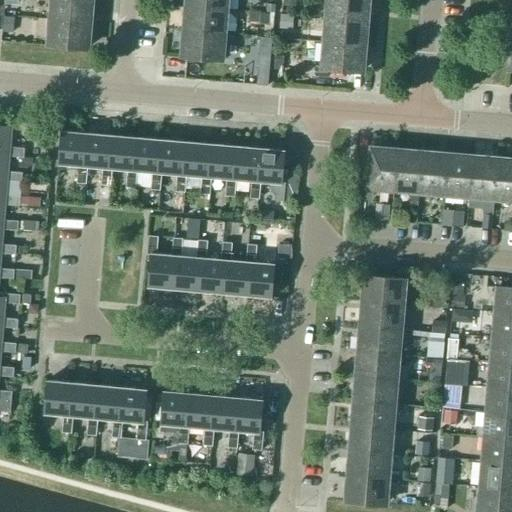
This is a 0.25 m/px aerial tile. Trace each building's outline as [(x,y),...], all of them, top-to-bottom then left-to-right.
[(51,0),(50,18),(88,21),(90,0),(51,0)] [(366,21),(367,0),(329,0),(328,18),(366,21)] [(267,4),(266,12),(275,13),(275,4),(267,4)] [(225,33),(227,8),(189,5),(187,30),(225,33)] [(260,23),(260,24),(269,25),(269,24),(273,24),(274,13),(261,12),(260,19),(260,23)] [(281,14),(279,28),(292,30),(294,16),(281,14)] [(13,33),(14,17),(3,16),(1,32),(13,33)] [(50,18),(48,43),(86,46),(88,21),(50,18)] [(364,46),(366,21),(328,18),(326,43),(364,46)] [(223,58),(225,33),(187,30),(185,55),(223,58)] [(265,48),(266,38),(249,36),(248,46),(265,48)] [(362,72),(364,46),(326,43),(323,68),(362,72)] [(275,56),(274,70),(282,70),(283,57),(275,56)] [(0,126),(0,151),(10,152),(9,156),(22,158),(24,158),(25,149),(10,148),(12,128),(0,126)] [(88,167),(90,134),(61,131),(58,164),(78,166),(77,183),(86,184),(88,167)] [(111,186),(112,169),(115,136),(90,134),(88,167),(103,168),(101,185),(111,186)] [(137,171),(140,138),(115,136),(112,169),(128,170),(126,188),(136,188),(137,171)] [(160,190),(162,173),(164,140),(140,138),(137,171),(152,172),(151,190),(160,190)] [(187,175),(190,143),(164,140),(162,173),(177,175),(176,192),(185,193),(187,175)] [(210,195),(212,178),(214,145),(190,143),(187,175),(202,177),(201,194),(210,195)] [(28,144),(28,158),(39,158),(39,144),(28,144)] [(235,197),(236,180),(239,147),(214,145),(212,178),(227,179),(226,196),(235,197)] [(260,199),(261,182),(264,149),(239,147),(236,180),(252,181),(250,198),(260,199)] [(264,149),(261,182),(276,183),(275,200),(284,201),(285,182),(283,182),(285,151),(264,149)] [(394,189),(398,151),(372,149),(369,187),(394,189)] [(0,151),(0,175),(7,177),(7,181),(22,182),(23,173),(8,172),(9,156),(10,152),(0,151)] [(419,191),(423,153),(398,151),(394,189),(419,191)] [(444,194),(447,155),(423,153),(419,191),(444,194)] [(469,196),(472,157),(447,155),(444,194),(469,196)] [(494,198),(497,159),(472,157),(469,196),(494,198)] [(22,158),(21,168),(28,169),(32,165),(33,159),(24,158),(22,158)] [(511,199),(511,160),(497,159),(494,198),(511,199)] [(0,175),(0,200),(5,201),(5,205),(20,206),(20,198),(6,196),(7,181),(7,177),(0,175)] [(410,194),(409,207),(417,208),(418,195),(410,194)] [(28,197),(28,205),(40,206),(40,198),(28,197)] [(0,200),(0,224),(3,225),(3,229),(18,231),(23,231),(38,232),(39,221),(28,221),(24,221),(24,222),(18,222),(4,220),(5,205),(5,201),(0,200)] [(376,204),(375,219),(388,220),(389,205),(376,204)] [(443,210),(442,225),(463,227),(463,211),(443,210)] [(481,216),(480,229),(490,229),(491,217),(481,216)] [(188,218),(186,238),(198,239),(200,220),(188,218)] [(0,224),(0,249),(1,250),(1,254),(16,255),(16,246),(2,245),(3,229),(3,225),(0,224)] [(169,288),(172,255),(156,254),(158,237),(149,236),(147,255),(150,255),(147,287),(169,288)] [(194,291),(197,258),(181,256),(182,239),(173,238),(172,255),(169,288),(194,291)] [(218,293),(221,260),(206,258),(207,241),(198,240),(197,258),(194,291),(218,293)] [(243,295),(246,262),(230,261),(232,243),(223,242),(221,260),(218,293),(243,295)] [(246,262),(243,295),(272,297),(275,264),(255,263),(257,245),(247,245),(246,262)] [(278,245),(278,258),(291,258),(291,245),(278,245)] [(0,249),(0,278),(13,279),(14,270),(0,269),(0,262),(1,254),(1,250),(0,249)] [(19,270),(19,279),(31,280),(32,270),(19,270)] [(363,301),(402,304),(404,279),(366,275),(363,301)] [(495,313),(511,314),(511,288),(497,288),(495,313)] [(0,298),(5,299),(5,303),(20,305),(21,296),(0,293),(0,298)] [(443,308),(445,295),(428,293),(427,306),(443,308)] [(22,295),(21,304),(30,304),(30,305),(31,296),(22,295)] [(452,295),(451,307),(464,308),(465,296),(452,295)] [(0,322),(3,323),(3,328),(18,329),(18,320),(4,319),(5,303),(5,299),(0,298),(0,322)] [(400,329),(402,304),(363,301),(361,326),(400,329)] [(30,304),(29,313),(37,313),(38,305),(30,305),(30,304)] [(453,309),(452,321),(460,321),(461,309),(453,309)] [(511,339),(511,314),(495,313),(493,338),(511,339)] [(433,319),(431,333),(445,334),(447,321),(433,319)] [(0,322),(0,347),(1,347),(1,352),(15,353),(27,354),(28,345),(1,343),(3,328),(3,323),(0,322)] [(398,354),(400,329),(361,326),(359,351),(398,354)] [(448,338),(446,359),(455,359),(457,360),(457,359),(458,351),(459,339),(448,338)] [(511,364),(511,339),(493,338),(491,363),(511,364)] [(428,341),(426,357),(443,359),(444,343),(444,342),(428,341)] [(0,347),(0,376),(13,378),(14,369),(0,367),(0,359),(1,352),(1,347),(0,347)] [(396,379),(398,354),(359,351),(357,376),(396,379)] [(460,351),(459,359),(468,360),(468,351),(460,351)] [(426,358),(425,366),(429,366),(428,382),(440,383),(442,359),(426,358)] [(446,359),(444,384),(457,385),(459,360),(457,360),(455,359),(446,359)] [(511,389),(511,364),(491,363),(489,388),(511,389)] [(393,404),(396,379),(357,376),(355,401),(393,404)] [(71,434),(73,416),(76,383),(47,381),(44,414),(63,416),(62,433),(71,434)] [(97,419),(100,385),(76,383),(73,416),(88,418),(87,435),(96,436),(97,419)] [(121,438),(122,421),(125,388),(100,385),(97,419),(113,420),(111,437),(121,438)] [(125,388),(122,421),(138,422),(136,440),(145,440),(147,422),(144,421),(147,390),(125,388)] [(511,414),(511,389),(489,388),(487,413),(511,414)] [(0,411),(10,412),(12,392),(0,391),(0,411)] [(189,427),(192,394),(163,391),(160,424),(180,426),(178,443),(188,444),(189,427)] [(214,429),(217,396),(192,394),(189,427),(205,428),(203,445),(212,446),(214,429)] [(239,431),(241,398),(217,396),(214,429),(229,430),(228,447),(237,448),(239,431)] [(241,398),(239,431),(254,432),(252,449),(262,450),(263,432),(260,431),(263,400),(241,398)] [(391,429),(393,404),(355,401),(353,426),(391,429)] [(444,410),(443,424),(456,425),(457,411),(444,410)] [(511,439),(511,414),(487,413),(485,438),(511,439)] [(433,431),(434,418),(418,416),(417,430),(433,431)] [(389,454),(391,429),(353,426),(351,451),(389,454)] [(443,436),(442,449),(452,449),(453,437),(443,436)] [(511,464),(511,439),(485,438),(483,463),(511,464)] [(428,456),(430,442),(415,441),(414,455),(428,456)] [(387,479),(389,454),(351,451),(349,476),(387,479)] [(253,477),(255,455),(237,453),(235,475),(253,477)] [(511,490),(511,464),(483,463),(481,487),(511,490)] [(418,468),(417,481),(430,482),(431,469),(418,468)] [(436,469),(435,484),(453,485),(453,470),(436,469)] [(385,504),(387,479),(349,476),(346,501),(385,504)] [(418,483),(417,496),(429,496),(430,484),(418,483)] [(436,484),(434,508),(447,509),(448,485),(436,484)] [(511,511),(511,490),(481,487),(479,511),(511,511)]
